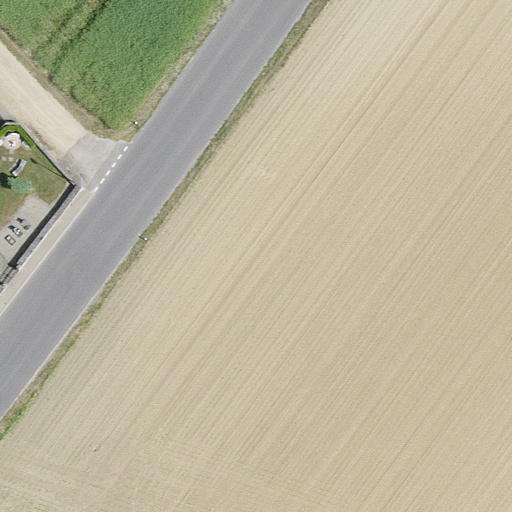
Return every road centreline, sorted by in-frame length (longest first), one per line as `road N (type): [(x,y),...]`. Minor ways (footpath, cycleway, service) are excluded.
road 1 (tertiary): [(0,359),(267,0)]
road 2 (track): [(126,199),(0,54)]
